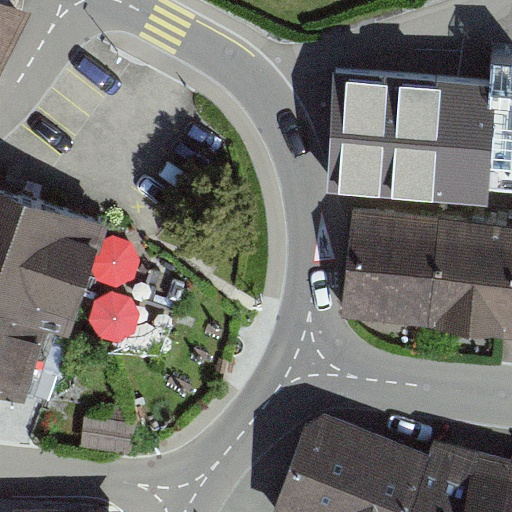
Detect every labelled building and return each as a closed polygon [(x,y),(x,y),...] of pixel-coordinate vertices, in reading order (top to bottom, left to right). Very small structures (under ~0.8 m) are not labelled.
[(0,0),(0,68),(32,1),(30,0),(0,0)] [(480,80),(328,71),(320,190),(472,199),(480,80)] [(89,215),(0,185),(0,385),(3,386),(23,328),(48,337),(89,215)] [(511,222),(350,211),(343,320),(511,331),(511,222)] [(421,447),(307,407),(269,511),(511,511),(511,460),(427,430),(421,447)] [(128,511),(129,502),(0,501),(0,511),(128,511)]
